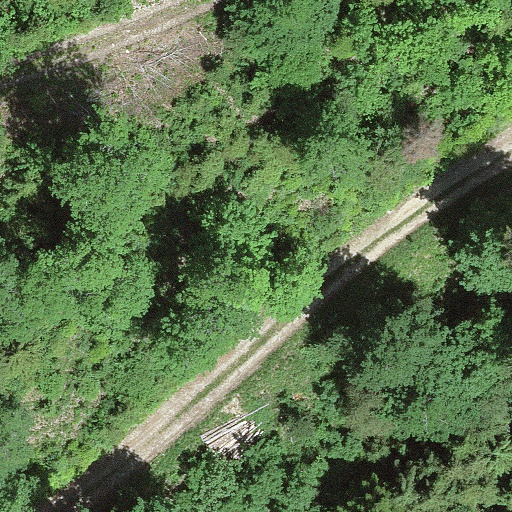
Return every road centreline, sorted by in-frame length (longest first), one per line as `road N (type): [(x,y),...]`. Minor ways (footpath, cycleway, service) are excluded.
road 1 (track): [(511,160),(352,272),(58,511)]
road 2 (track): [(179,0),(0,67)]
